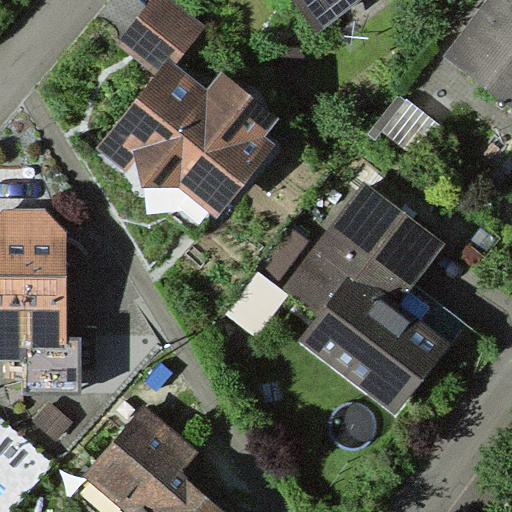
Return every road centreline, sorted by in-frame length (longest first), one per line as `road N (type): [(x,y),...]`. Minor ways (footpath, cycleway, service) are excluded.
road 1 (residential): [(3,73),(250,511)]
road 2 (residential): [(511,345),(385,511)]
